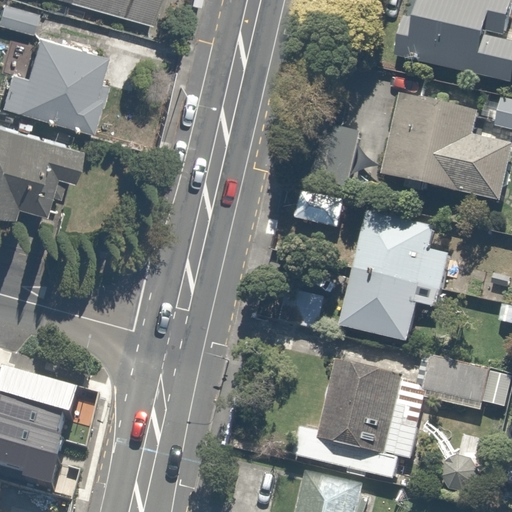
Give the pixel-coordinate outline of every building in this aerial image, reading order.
[(50,0),(156,27),(163,0),(50,0)] [(511,2),(500,0),(417,0),(403,65),(511,89),(511,2)] [(13,77),(4,109),(96,136),(119,60),(51,40),(57,21),(3,6),(0,17),(0,28),(42,41),(29,82),(13,77)] [(422,102),(401,99),(386,190),(511,210),(511,148),(484,144),(492,96),(425,85),(422,102)] [(511,104),(507,104),(500,137),(511,139),(511,104)] [(88,155),(0,130),(0,221),(17,226),(22,208),(52,216),(61,183),(79,188),(88,155)] [(363,145),(319,135),(297,225),(341,236),(363,145)] [(461,258),(443,254),(448,233),(375,215),(346,338),(419,355),(428,319),(445,324),(461,258)] [(413,378),(341,364),(328,434),(306,430),(298,467),(405,488),(409,466),(418,468),(430,406),(491,418),(500,374),(436,362),(431,388),(411,384),(413,378)] [(0,488),(30,496),(51,421),(0,406),(0,488)] [(371,511),(375,495),(310,482),(304,511),(371,511)]
